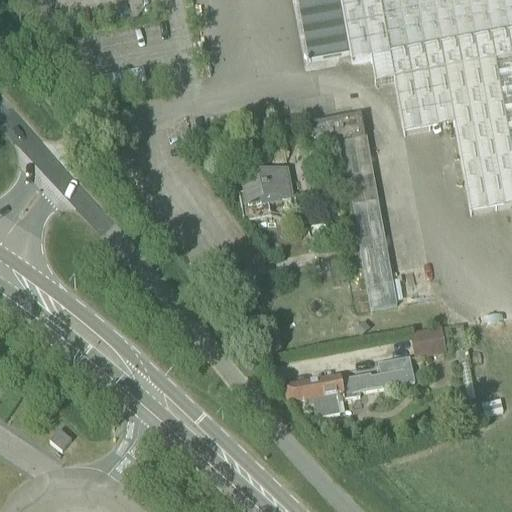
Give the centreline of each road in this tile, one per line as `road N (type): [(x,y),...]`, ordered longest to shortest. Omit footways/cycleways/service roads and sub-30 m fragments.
road 1 (unclassified): [(350,511),(50,172)]
road 2 (unknown): [(260,75),(343,94),(444,217),(511,274)]
road 3 (secondary): [(221,457),(200,419),(66,303),(0,276)]
road 4 (secondary): [(0,279),(179,440),(221,457)]
road 5 (unknown): [(114,119),(233,275)]
road 6 (unknown): [(188,97),(182,57),(85,76)]
